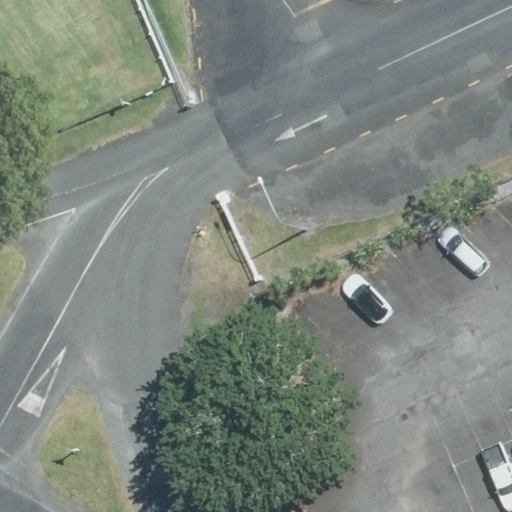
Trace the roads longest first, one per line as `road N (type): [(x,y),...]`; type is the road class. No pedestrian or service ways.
road 1 (unclassified): [(0,427),(105,240),(136,200),(186,163),(338,87)]
road 2 (unclassified): [(338,87),(511,8)]
